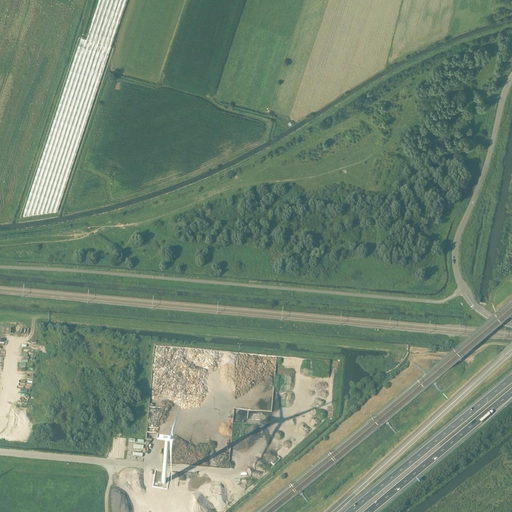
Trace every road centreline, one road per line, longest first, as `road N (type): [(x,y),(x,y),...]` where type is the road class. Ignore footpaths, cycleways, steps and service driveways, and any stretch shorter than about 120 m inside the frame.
road 1 (unclassified): [(511,324),(473,305),(454,262),(511,77)]
road 2 (motorway): [(511,351),(334,511)]
road 3 (motorway): [(511,378),(350,511)]
road 4 (motorway): [(368,511),(511,392)]
